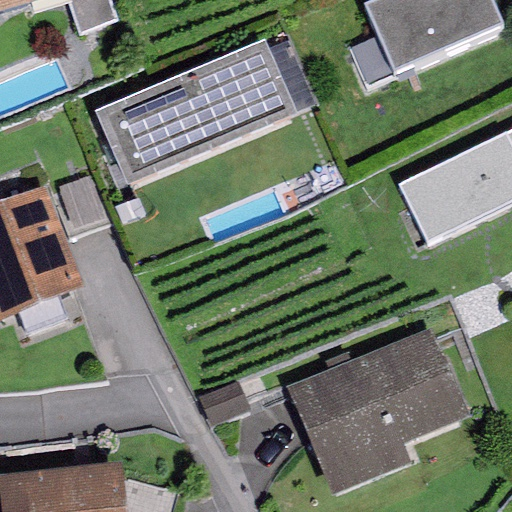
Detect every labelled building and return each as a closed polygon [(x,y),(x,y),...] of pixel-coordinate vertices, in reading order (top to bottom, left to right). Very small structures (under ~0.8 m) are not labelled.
[(0,0),(0,10),(33,0),(0,0)] [(115,24),(107,0),(65,0),(77,35),(115,24)] [(488,0),(373,0),(364,4),(378,39),(350,51),(365,86),(392,75),(390,70),(499,23),(488,0)] [(263,40),(94,112),(125,184),(293,114),(266,50),(263,40)] [(293,114),(315,105),(288,41),(266,50),(293,114)] [(511,130),(398,186),(427,244),(511,202),(511,130)] [(87,179),(59,188),(73,228),(101,218),(87,179)] [(0,321),(83,288),(43,187),(0,203),(0,321)] [(431,327),(286,388),(330,494),(407,462),(400,444),(468,415),(431,327)] [(125,511),(119,460),(0,474),(0,511),(125,511)]
